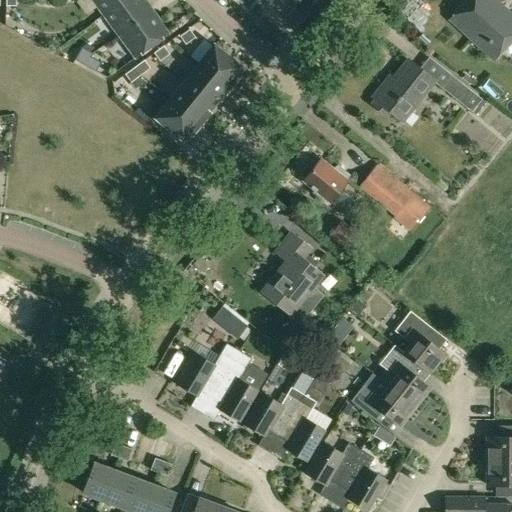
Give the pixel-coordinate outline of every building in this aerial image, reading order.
[(92,0),(103,14),(122,0),(92,0)] [(152,12),(142,0),(122,0),(103,14),(119,36),(152,12)] [(280,0),(292,10),(299,0),(280,0)] [(511,14),(496,0),(470,0),(452,20),(493,58),(511,38),(511,14)] [(135,58),(168,34),(152,12),(119,36),(135,58)] [(195,37),(189,29),(180,36),(186,45),(195,37)] [(199,64),(230,89),(243,69),(214,45),(199,64)] [(169,54),(163,46),(154,53),(160,61),(169,54)] [(75,60),(86,66),(93,53),(82,47),(75,60)] [(86,66),(96,72),(101,63),(91,57),(86,66)] [(134,67),(140,75),(150,68),(144,60),(134,67)] [(386,115),(389,111),(402,121),(434,82),(429,78),(424,74),(419,70),(415,67),(407,60),(393,76),(390,74),(371,97),(375,100),(372,104),(386,115)] [(184,81),(214,105),(219,99),(221,101),(230,89),(199,64),(184,81)] [(134,67),(125,74),(131,83),(140,75),(134,67)] [(481,100),(445,71),(435,83),(435,84),(471,112),(481,100)] [(170,99),(202,124),(211,113),(209,111),(214,105),(184,81),(170,99)] [(170,99),(155,118),(185,141),(190,135),(192,136),(202,124),(170,99)] [(338,164),(331,169),(320,160),(304,181),(316,190),(313,193),(329,205),(331,202),(346,214),(355,203),(339,191),(347,181),(350,174),(338,164)] [(410,230),(430,206),(414,193),(394,176),(374,200),(395,216),(394,217),(410,230)] [(347,249),(358,235),(340,222),(329,235),(347,249)] [(321,295),(311,287),(322,274),(301,257),(309,247),(291,233),(276,251),(287,260),(262,292),(290,314),(299,303),(308,311),(321,295)] [(237,339),(247,326),(223,307),(212,320),(237,339)] [(410,344),(404,353),(416,362),(431,375),(446,355),(424,338),(432,328),(410,312),(395,332),(410,344)] [(342,321),(335,331),(346,339),(354,329),(342,321)] [(206,394),(211,397),(232,361),(238,351),(226,343),(213,364),(195,353),(177,385),(195,396),(201,388),(205,390),(206,394)] [(389,386),(415,407),(430,388),(409,371),(416,362),(394,345),(379,365),(395,378),(389,386)] [(251,358),(238,351),(232,361),(211,397),(215,400),(220,399),(224,401),(219,410),(238,422),(257,390),(238,379),(251,358)] [(401,425),(415,407),(389,386),(373,374),(365,383),(351,401),(372,418),(379,409),(401,425)] [(273,434),(278,437),(304,393),(302,393),(307,385),(299,380),(296,381),(293,387),(291,386),(286,393),(280,403),(261,393),(243,424),(262,436),(268,427),(272,430),(273,434)] [(316,401),(304,393),(278,437),(283,439),(287,439),(291,441),(286,450),(306,461),(324,430),(306,419),(312,408),(316,401)] [(347,404),(342,412),(351,417),(355,410),(347,404)] [(374,436),(379,439),(385,430),(379,427),(374,436)] [(511,436),(486,436),(486,460),(511,460),(511,436)] [(115,443),(110,455),(119,458),(123,446),(115,443)] [(341,486),(361,451),(348,444),(341,454),(323,444),(305,474),(324,485),(330,476),(335,479),(335,483),(341,486)] [(123,446),(119,458),(127,461),(132,449),(123,446)] [(373,458),(361,451),(341,486),(345,489),(348,487),(353,490),(348,499),(368,511),(386,480),(367,469),(373,458)] [(155,458),(150,470),(159,473),(163,461),(155,458)] [(511,460),(486,460),(486,484),(511,484),(511,460)] [(163,461),(159,473),(167,476),(172,464),(163,461)] [(82,492),(103,500),(114,470),(93,463),(82,492)] [(103,500),(123,507),(134,478),(114,470),(103,500)] [(123,507),(135,511),(143,511),(153,485),(134,478),(123,507)] [(166,511),(174,493),(153,485),(143,511),(166,511)] [(217,511),(220,505),(199,498),(193,511),(217,511)]
